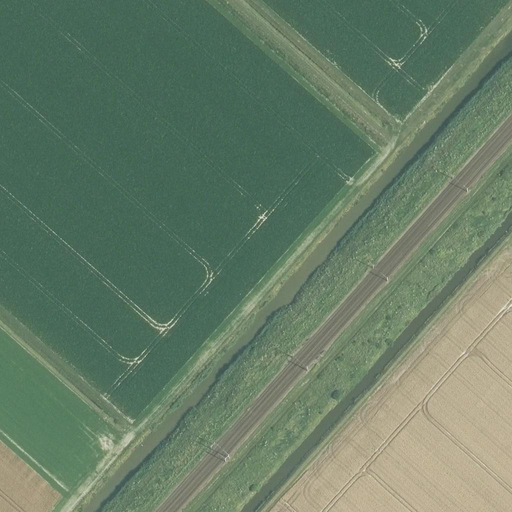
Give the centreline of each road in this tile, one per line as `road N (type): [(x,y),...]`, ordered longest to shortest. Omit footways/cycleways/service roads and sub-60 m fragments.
road 1 (track): [(144,511),(511,103)]
road 2 (track): [(192,511),(511,155)]
